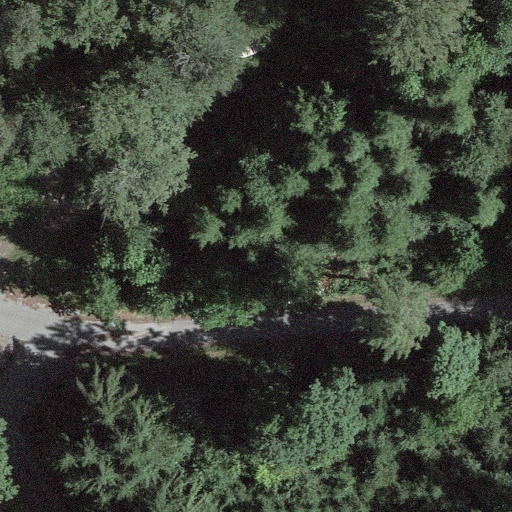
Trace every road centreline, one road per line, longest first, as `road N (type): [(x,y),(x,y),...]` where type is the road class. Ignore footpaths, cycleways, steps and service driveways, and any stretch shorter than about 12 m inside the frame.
road 1 (track): [(0,313),(511,288)]
road 2 (track): [(0,288),(129,172),(401,0)]
road 3 (track): [(71,511),(0,374)]
